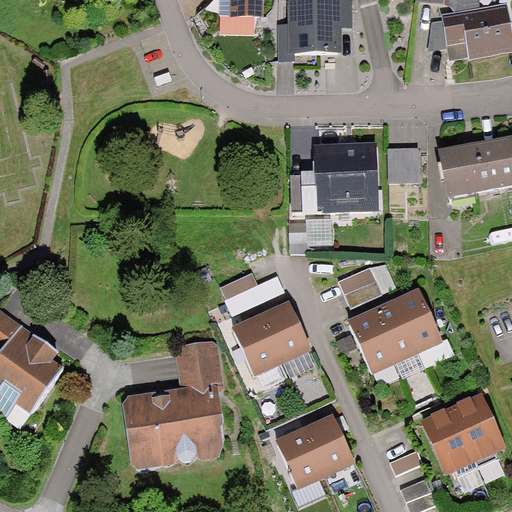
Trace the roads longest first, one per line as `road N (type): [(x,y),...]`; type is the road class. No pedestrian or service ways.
road 1 (residential): [(163,0),(198,72),(247,106),(395,109),(511,94)]
road 2 (residential): [(280,255),(391,511)]
